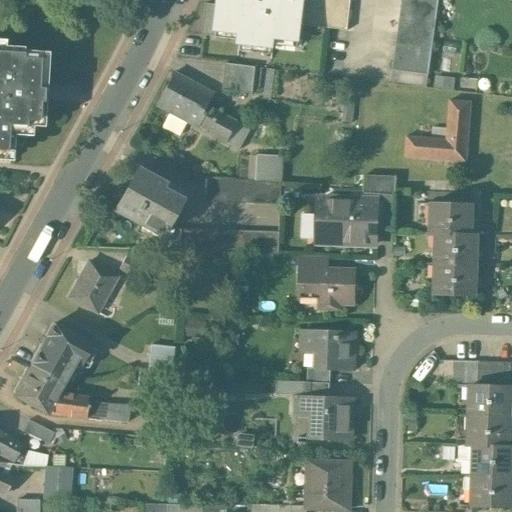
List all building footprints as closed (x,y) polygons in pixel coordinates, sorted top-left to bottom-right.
[(217,0),(213,31),(238,34),(236,45),(273,48),(275,40),(299,42),(301,25),(348,30),(350,0),(217,0)] [(401,0),(392,70),(428,74),(438,0),(401,0)] [(0,94),(41,95),(41,90),(44,90),(45,60),(19,59),(20,48),(0,46),(0,94)] [(255,66),(224,62),(221,89),(252,93),(255,66)] [(213,94),(171,72),(155,105),(169,112),(162,128),(178,136),(186,121),(228,142),(238,122),(207,106),(213,94)] [(41,95),(0,94),(0,152),(11,153),(12,125),(42,126),(43,100),(40,100),(41,95)] [(447,129),(433,128),(432,139),(407,137),(404,158),(465,163),(470,102),(449,101),(447,129)] [(283,156),(257,154),(256,181),(282,182),(283,156)] [(161,186),(135,172),(114,212),(140,226),(142,222),(163,232),(179,203),(158,192),(161,186)] [(395,176),(365,175),(364,192),(394,195),(395,176)] [(220,178),(207,178),(206,202),(219,203),(220,178)] [(256,181),(220,178),(219,203),(280,204),(282,182),(256,181)] [(394,195),(364,192),(364,207),(375,208),(375,221),(393,221),(394,195)] [(351,200),(319,199),(318,244),(374,246),(375,221),(375,208),(364,207),(351,207),(351,200)] [(471,205),(432,204),(431,234),(436,235),(470,236),(471,205)] [(217,230),(179,229),(179,251),(217,253),(217,230)] [(280,232),(217,230),(217,253),(279,254),(280,232)] [(470,236),(436,235),(435,265),(476,266),(477,236),(470,236)] [(144,267),(124,256),(118,269),(137,279),(144,267)] [(328,260),(301,259),(300,272),(327,272),(328,260)] [(115,278),(87,263),(68,298),(96,313),(115,278)] [(476,266),(435,265),(434,296),(475,297),(476,266)] [(327,272),(300,272),(300,290),(321,291),(321,308),(340,309),(341,302),(355,303),(355,273),(327,272)] [(75,337),(53,324),(30,365),(31,366),(30,366),(63,384),(64,384),(74,366),(78,369),(88,369),(91,363),(81,357),(87,347),(90,349),(91,347),(74,338),(75,337)] [(354,333),(304,332),(303,353),(319,353),(318,369),(318,370),(330,370),(352,371),(353,369),(350,369),(350,353),(353,353),(354,333)] [(173,350),(150,347),(148,368),(170,370),(173,350)] [(455,362),(440,361),(439,385),(454,385),(455,362)] [(466,362),(455,362),(454,385),(466,385),(466,362)] [(478,362),(466,362),(466,385),(471,386),(477,386),(478,362)] [(489,363),(478,362),(477,386),(488,386),(489,363)] [(500,363),(489,363),(488,386),(499,386),(500,363)] [(511,364),(500,363),(499,386),(511,387),(511,364)] [(63,384),(30,366),(14,396),(46,414),(47,413),(52,415),(85,419),(87,403),(88,398),(67,395),(60,390),(63,384)] [(170,370),(148,368),(145,389),(168,392),(170,370)] [(318,369),(308,368),(307,383),(329,384),(330,370),(318,370),(318,369)] [(307,383),(298,383),(297,398),(329,399),(329,384),(307,383)] [(477,386),(471,386),(470,416),(509,418),(511,387),(499,386),(488,386),(477,386)] [(329,399),(297,398),(297,415),(315,415),(314,438),(349,439),(350,400),(329,399)] [(128,405),(100,405),(87,403),(85,419),(96,420),(128,421),(128,405)] [(509,418),(470,416),(468,446),(474,446),(508,447),(509,418)] [(54,433),(28,420),(22,432),(48,444),(54,433)] [(21,445),(0,433),(0,455),(12,462),(13,459),(17,461),(19,457),(15,455),(21,445)] [(238,434),(236,446),(252,448),(255,435),(238,434)] [(511,447),(508,447),(474,446),(473,476),(511,477),(511,447)] [(47,456),(28,452),(23,466),(45,467),(46,467),(47,456)] [(0,463),(0,494),(1,495),(6,493),(19,465),(0,463)] [(349,465),(309,464),(307,508),(348,509),(349,465)] [(46,467),(45,467),(43,500),(69,501),(72,468),(46,467)] [(511,498),(511,477),(473,476),(471,506),(511,507),(511,498)] [(38,511),(39,501),(17,500),(16,511),(38,511)]
